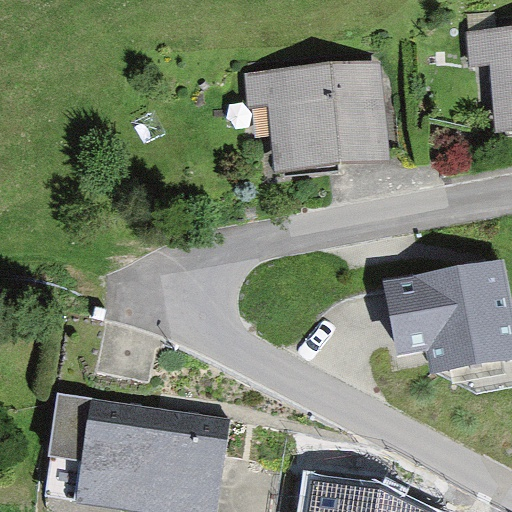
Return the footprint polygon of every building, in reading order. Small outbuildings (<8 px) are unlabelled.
[(511,28),(466,33),(469,69),(492,67),(497,131),(511,130),(511,28)] [(275,171),(389,160),(380,64),(246,77),(249,108),(269,106),(275,171)] [(511,363),(511,315),(501,261),(385,285),(400,354),(427,348),(433,380),(511,363)] [(214,511),(229,422),(58,396),(48,458),(84,463),(78,504),(131,511),(214,511)] [(438,511),(375,482),(306,473),(301,511),(438,511)]
